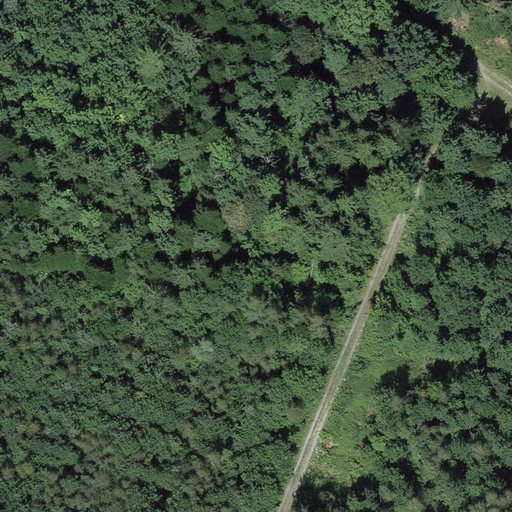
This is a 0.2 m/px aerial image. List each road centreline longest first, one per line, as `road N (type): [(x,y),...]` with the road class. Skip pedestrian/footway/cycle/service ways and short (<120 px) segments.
road 1 (track): [(476,67),(414,191),(281,511)]
road 2 (track): [(511,88),(385,0)]
